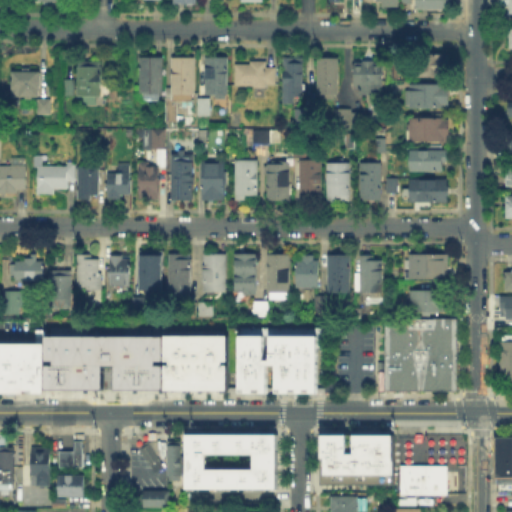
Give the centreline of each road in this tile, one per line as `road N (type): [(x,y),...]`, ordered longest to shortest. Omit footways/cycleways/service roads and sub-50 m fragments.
road 1 (residential): [(0,226),(458,227),(511,243)]
road 2 (secondary): [(0,412),(478,413)]
road 3 (residential): [(0,20),(30,29),(475,29)]
road 4 (residential): [(475,0),(478,413)]
